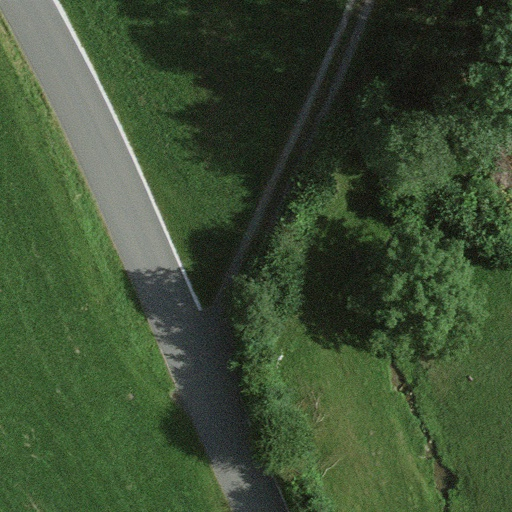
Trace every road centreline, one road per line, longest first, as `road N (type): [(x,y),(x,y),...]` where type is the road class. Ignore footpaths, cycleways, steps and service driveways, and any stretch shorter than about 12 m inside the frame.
road 1 (unclassified): [(264,511),(76,94),(25,0)]
road 2 (track): [(205,372),(359,0)]
